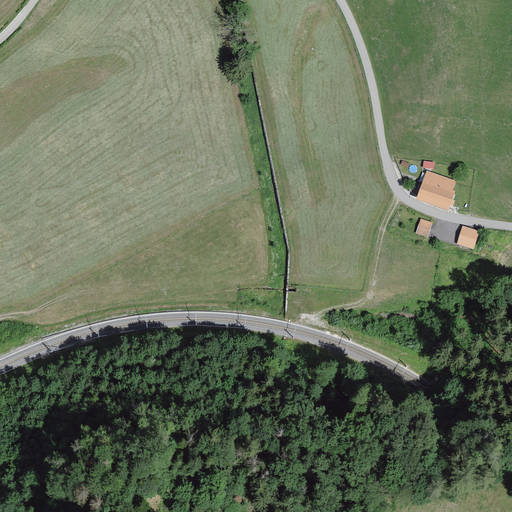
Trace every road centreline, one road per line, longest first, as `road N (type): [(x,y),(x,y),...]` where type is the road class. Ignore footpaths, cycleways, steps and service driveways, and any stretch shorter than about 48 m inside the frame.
road 1 (unclassified): [(511,226),(441,215),(401,194),(365,58),(340,0)]
road 2 (track): [(310,320),(367,298),(380,235),(401,194)]
